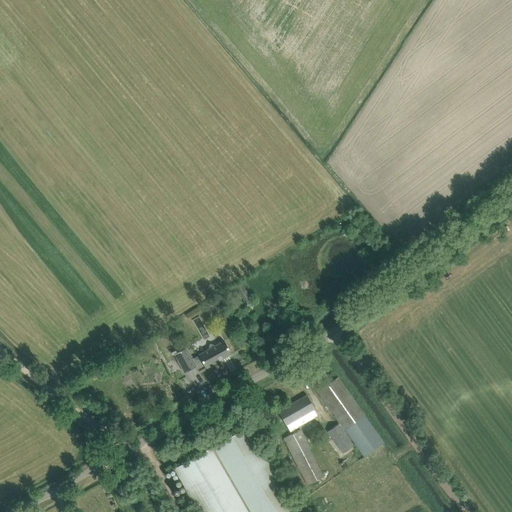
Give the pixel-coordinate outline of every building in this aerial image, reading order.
[(236,287),(233,289),(238,298),(241,296),(245,302),(251,299),(241,283),(236,287)] [(187,348),(175,355),(185,373),(197,366),(196,365),(201,362),(203,363),(206,368),(232,354),(225,342),(217,346),(210,343),(208,351),(193,359),(187,348)] [(338,377),(318,391),(345,430),(359,450),(364,456),(384,443),(365,416),(338,377)] [(316,410),(312,404),(307,395),(278,412),(287,426),(316,410)] [(199,511),(300,511),(250,425),(175,468),(199,511)] [(352,445),(338,425),(329,432),(343,452),(352,445)] [(301,430),(284,439),(293,455),(310,447),(301,430)]
